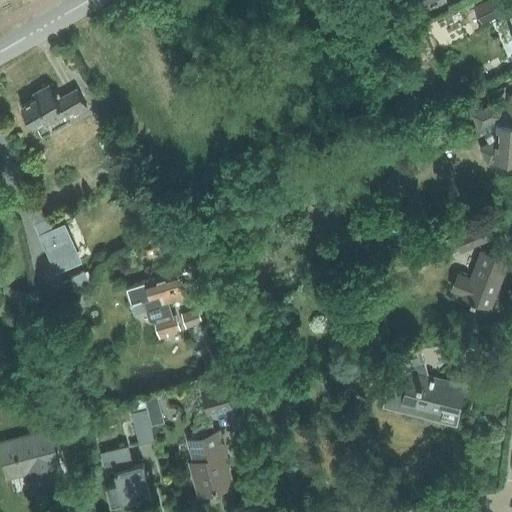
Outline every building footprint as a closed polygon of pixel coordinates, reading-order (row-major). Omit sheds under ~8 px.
[(506,0),(486,0),(474,6),(482,22),(504,12),(511,9),(510,7),(506,0)] [(66,120),(86,108),(76,90),(57,100),(49,85),(34,94),(37,98),(21,107),(33,127),(48,118),(50,123),(63,115),(66,120)] [(511,94),(510,96),(509,109),(502,113),(496,102),(471,115),(478,130),(483,127),(491,143),(480,148),(488,164),(495,160),(511,161),(511,94)] [(25,204),(34,224),(45,219),(36,199),(25,204)] [(40,234),(56,271),(80,260),(64,223),(40,234)] [(460,252),(489,240),(483,224),(466,231),(464,225),(451,230),(454,237),(445,240),(451,255),(460,251),(460,252)] [(482,250),(471,277),(458,272),(451,291),(464,296),(464,297),(491,307),(509,260),(482,250)] [(88,279),(83,270),(70,277),(75,286),(88,279)] [(132,308),(144,304),(149,320),(154,318),(155,322),(153,322),(159,340),(167,337),(166,335),(182,330),(176,313),(173,315),(168,301),(192,294),(187,279),(181,281),(177,271),(146,281),(145,279),(124,285),(132,308)] [(4,294),(11,330),(32,326),(25,289),(15,291),(14,289),(7,290),(7,293),(4,294)] [(197,309),(183,314),(187,328),(202,323),(197,309)] [(268,310),(258,313),(262,324),(271,321),(268,310)] [(396,367),(386,406),(400,409),(432,418),(436,405),(441,407),(460,411),(466,385),(429,375),(419,344),(396,351),(400,365),(401,369),(396,367)] [(245,384),(251,405),(269,401),(263,380),(245,384)] [(201,390),(208,415),(233,408),(226,383),(218,385),(212,382),(209,388),(201,390)] [(157,393),(145,396),(149,410),(161,407),(157,393)] [(147,408),(146,408),(144,397),(131,400),(134,411),(133,411),(140,441),(154,437),(152,426),(147,408)] [(28,471),(34,492),(62,485),(57,464),(59,463),(50,430),(0,443),(9,476),(28,471)] [(189,462),(199,494),(233,484),(227,461),(228,460),(220,430),(187,439),(194,461),(189,462)] [(142,495),(151,492),(144,462),(132,465),(127,446),(101,452),(105,465),(114,463),(118,481),(107,484),(112,505),(143,497),(142,495)]
